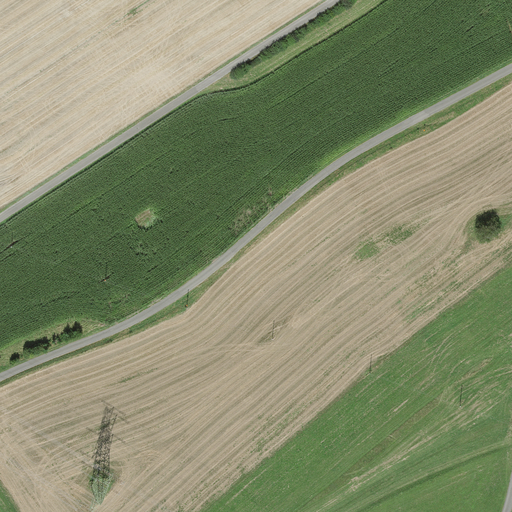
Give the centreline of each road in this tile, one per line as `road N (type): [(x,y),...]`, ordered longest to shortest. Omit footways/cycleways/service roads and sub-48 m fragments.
road 1 (unclassified): [(511,67),(349,154),(151,310),(0,376)]
road 2 (track): [(0,219),(335,0)]
road 3 (track): [(511,443),(431,471),(351,511)]
